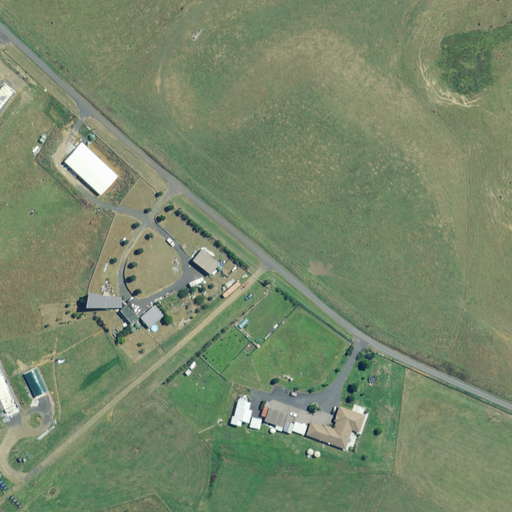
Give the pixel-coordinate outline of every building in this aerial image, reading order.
[(218,264),(201,250),(191,261),(209,275),(210,274),(213,275),(216,271),(213,269),(218,264)] [(136,319),(125,306),(119,311),(130,325),(136,319)] [(162,316),(153,306),(139,318),(148,328),(162,316)] [(249,403),(237,399),(232,417),(231,416),(229,424),(238,427),(240,421),(247,423),(250,411),(247,410),(249,403)] [(264,418),(263,421),(281,428),(280,431),(288,434),(292,423),(284,420),(286,415),(269,409),(271,403),(264,401),(262,407),(263,407),(260,416),(264,418)] [(346,441),(349,442),(351,437),(348,436),(350,430),(357,433),(364,415),(338,406),(332,422),(334,423),(332,428),(323,425),(322,427),(309,422),(304,436),(343,450),(346,441)]
